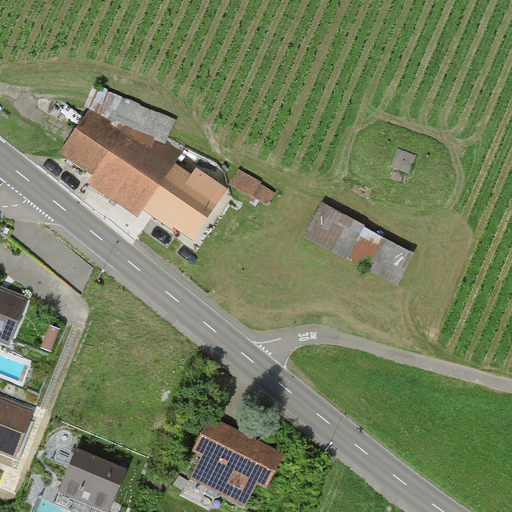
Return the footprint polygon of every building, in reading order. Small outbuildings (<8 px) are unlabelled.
[(143,216),(151,206),(199,238),(232,190),(184,158),(187,152),(171,141),(179,121),(97,87),(89,105),(95,107),(65,149),(98,173),(93,181),(143,216)] [(327,201),(310,235),(404,283),(422,249),(327,201)] [(33,298),(0,286),(0,339),(16,345),(33,298)] [(37,412),(0,397),(0,448),(20,456),(37,412)] [(286,450),(210,413),(194,446),(202,450),(189,475),(246,503),(258,480),(269,485),(286,450)] [(112,511),(130,470),(76,448),(58,492),(105,511),(112,511)]
